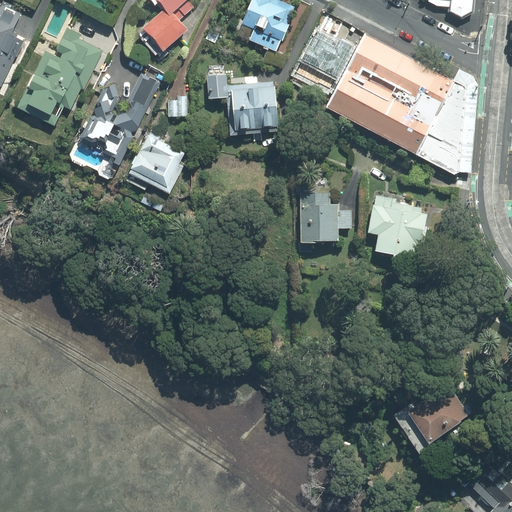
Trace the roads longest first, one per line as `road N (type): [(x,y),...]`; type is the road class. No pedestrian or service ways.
road 1 (residential): [(499,70),(363,0)]
road 2 (tertiary): [(511,249),(493,189),(497,101)]
